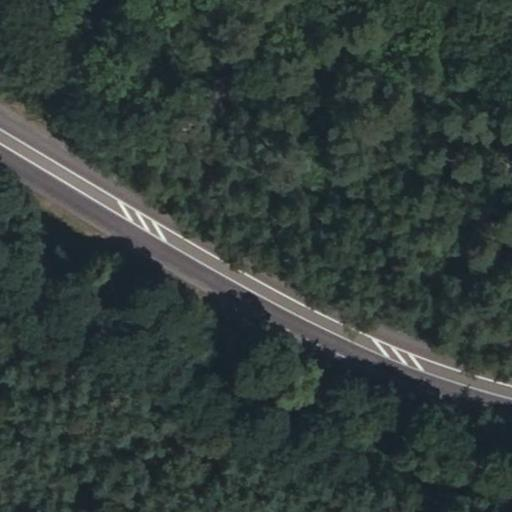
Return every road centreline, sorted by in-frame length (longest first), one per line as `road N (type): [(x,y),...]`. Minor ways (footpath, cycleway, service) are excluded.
road 1 (primary): [(511,391),(415,367),(330,325),(0,132)]
road 2 (track): [(0,322),(35,340),(208,383),(412,485),(511,509)]
